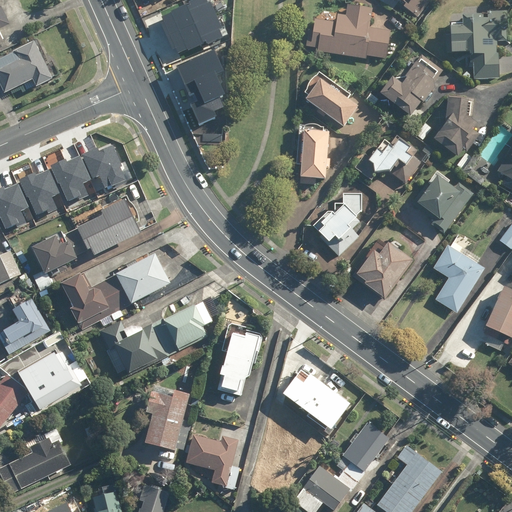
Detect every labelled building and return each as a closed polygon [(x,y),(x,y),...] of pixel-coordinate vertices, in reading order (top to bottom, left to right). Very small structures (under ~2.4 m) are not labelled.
[(210,11),(204,0),(187,0),(150,17),(158,35),(210,11)] [(385,0),(388,0),(417,20),(430,0),(375,0),(382,5),(385,0)] [(332,24),(312,22),(308,54),(385,63),(389,31),(369,29),(371,11),(344,8),(343,17),(333,16),(332,24)] [(218,29),(210,11),(158,35),(167,53),(218,29)] [(0,46),(12,40),(0,16),(0,46)] [(498,43),(498,33),(487,27),(487,19),(459,18),(459,25),(447,25),(446,56),(464,57),(464,60),(472,61),(471,81),(498,82),(499,73),(497,73),(498,54),(495,54),(496,43),(498,43)] [(0,83),(5,81),(10,92),(39,79),(42,86),(59,78),(42,41),(0,60),(0,83)] [(207,50),(170,68),(195,122),(219,111),(201,74),(215,67),(207,50)] [(424,107),(432,96),(428,94),(436,83),(413,66),(397,87),(388,80),(375,97),(393,110),(392,113),(407,124),(421,105),(424,107)] [(349,98),(320,77),(301,104),(341,133),(355,113),(344,105),(349,98)] [(462,98),(445,97),(445,101),(442,101),(441,124),(428,141),(457,162),(475,137),(468,132),(473,125),(462,118),(462,98)] [(315,182),(322,182),(324,137),(299,136),(296,186),(315,187),(315,182)] [(511,137),(510,142),(511,143),(494,173),(511,183),(508,190),(511,192),(511,137)] [(396,145),(390,154),(386,151),(381,158),(374,153),(366,165),(371,169),(371,177),(384,175),(386,177),(395,165),(401,169),(407,161),(402,158),(406,152),(396,145)] [(92,172),(101,191),(128,179),(114,146),(100,152),(99,148),(82,155),(90,173),(92,172)] [(61,183),(70,202),(97,190),(83,157),(69,163),(68,159),(51,166),(59,184),(61,183)] [(30,197),(38,215),(65,204),(51,171),(38,176),(36,173),(20,180),(27,198),(30,197)] [(432,177),(412,204),(434,220),(430,225),(443,234),(471,197),(455,185),(450,191),(432,177)] [(0,217),(5,230),(33,218),(18,185),(5,191),(3,187),(0,188),(0,217)] [(359,223),(359,197),(341,196),(340,209),(328,219),(325,215),(309,228),(315,235),(313,237),(322,247),(325,245),(336,259),(360,239),(351,231),(359,223)] [(98,220),(63,237),(61,234),(28,250),(40,275),(30,279),(38,294),(52,287),(47,276),(74,263),(72,259),(85,253),(89,261),(138,237),(122,204),(97,216),(98,220)] [(509,251),(511,247),(511,221),(496,241),(509,251)] [(457,254),(460,249),(450,243),(447,248),(444,247),(430,270),(446,279),(433,301),(456,314),(482,270),(457,254)] [(406,264),(380,245),(372,256),(368,253),(349,279),(380,301),(406,264)] [(0,285),(20,276),(9,253),(0,256),(0,285)] [(119,312),(169,286),(154,256),(92,288),(94,291),(85,296),(76,278),(56,288),(68,311),(65,312),(73,327),(105,311),(111,323),(122,318),(119,312)] [(105,264),(84,274),(88,282),(108,272),(105,264)] [(511,331),(511,295),(499,289),(480,329),(507,342),(511,331)] [(48,335),(30,302),(9,314),(17,328),(0,337),(0,348),(6,358),(48,335)] [(160,323),(174,353),(204,339),(200,331),(210,326),(200,304),(160,323)] [(136,327),(125,332),(120,322),(98,332),(107,353),(112,351),(124,377),(165,358),(151,327),(139,332),(136,327)] [(254,370),(261,337),(230,329),(215,393),(243,399),(249,369),(254,370)] [(19,369),(40,410),(83,388),(62,347),(19,369)] [(297,370),(277,397),(326,433),(346,406),(297,370)] [(0,429),(26,395),(4,378),(0,382),(0,429)] [(186,400),(149,390),(142,417),(147,419),(140,448),(171,456),(186,400)] [(314,511),(320,504),(330,511),(334,511),(388,439),(365,423),(339,458),(346,463),(334,480),(316,467),(290,503),(302,511),(314,511)] [(28,455),(0,468),(0,477),(9,497),(69,468),(59,446),(63,444),(56,428),(29,441),(32,448),(26,451),(28,455)] [(209,484),(233,490),(238,470),(230,468),(236,443),(219,439),(218,443),(190,436),(183,466),(212,472),(209,484)] [(405,466),(374,507),(380,511),(411,511),(440,473),(405,447),(396,460),(405,466)] [(161,511),(167,497),(144,490),(137,511),(161,511)] [(117,511),(112,494),(89,500),(92,511),(117,511)]
